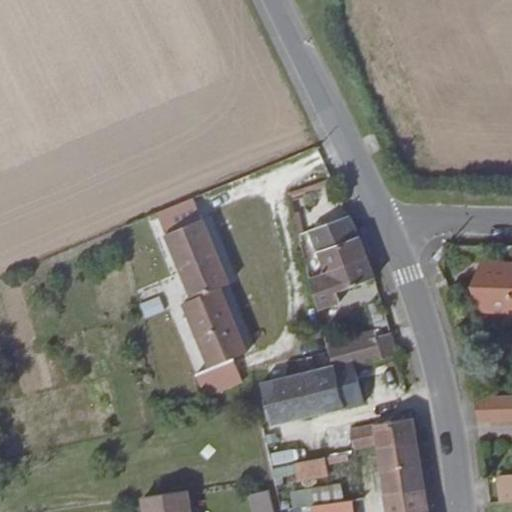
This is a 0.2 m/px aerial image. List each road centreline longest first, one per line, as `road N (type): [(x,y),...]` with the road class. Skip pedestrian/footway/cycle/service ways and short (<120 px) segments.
road 1 (tertiary): [(458,511),(436,367),(385,217)]
road 2 (tertiary): [(385,217),(277,0)]
road 3 (residential): [(385,217),(511,220)]
